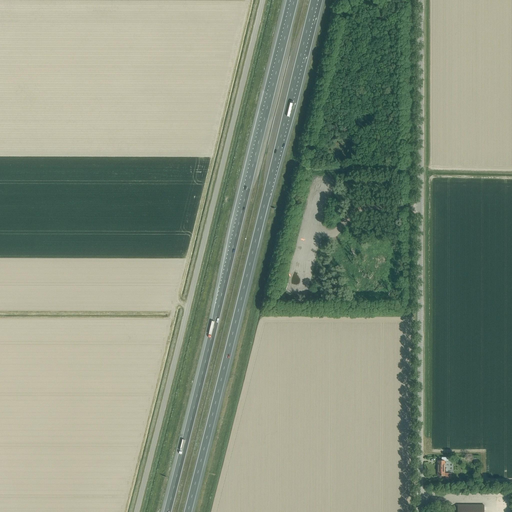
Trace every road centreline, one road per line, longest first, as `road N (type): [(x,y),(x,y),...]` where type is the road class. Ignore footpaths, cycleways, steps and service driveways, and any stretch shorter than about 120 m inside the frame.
road 1 (motorway): [(293,0),(166,511)]
road 2 (unclassified): [(136,511),(262,0)]
road 3 (motorway): [(187,511),(313,0)]
road 4 (unclassified): [(419,511),(420,0)]
